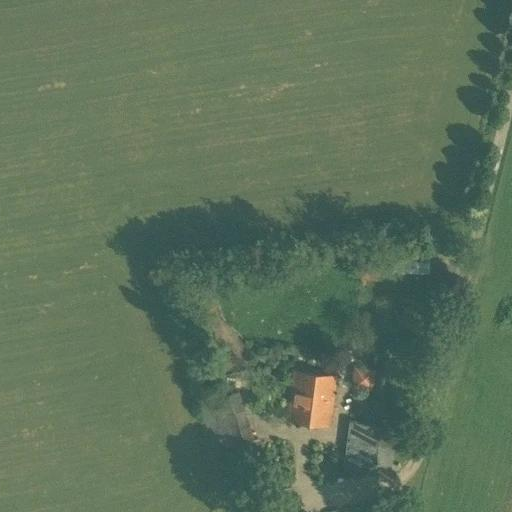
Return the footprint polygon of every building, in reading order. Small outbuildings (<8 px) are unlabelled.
[(387,273),(429,274),(429,258),(388,257),(387,273)] [(193,314),(204,312),(208,311),(201,277),(185,279),(193,314)] [(331,425),(337,374),(292,369),(285,419),(331,425)] [(376,370),(372,396),(382,397),(385,371),(376,370)] [(254,439),(238,390),(199,402),(214,451),(244,442),(248,453),(261,449),(258,438),(254,439)] [(349,422),(342,477),(375,471),(390,473),(396,428),(349,422)]
